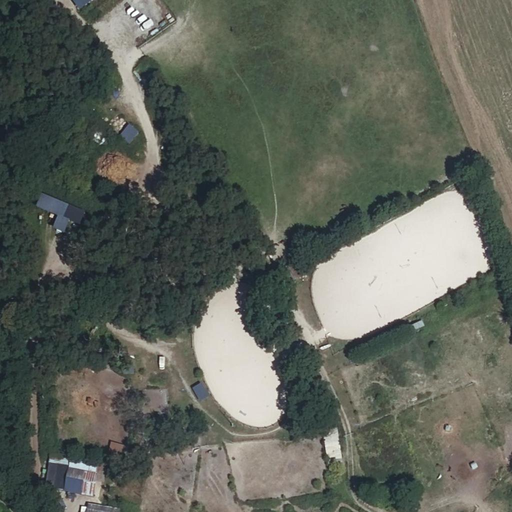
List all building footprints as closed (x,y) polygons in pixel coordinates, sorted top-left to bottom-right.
[(112,108),(101,119),(129,147),(140,137),(112,108)] [(81,228),(86,213),(42,197),(37,211),(58,219),(53,232),(65,237),(70,224),(81,228)] [(326,436),(326,463),(340,463),(340,435),(326,436)] [(126,446),(109,441),(105,452),(123,457),(126,446)] [(92,495),(97,460),(69,455),(67,470),(49,467),(46,488),(92,495)]
